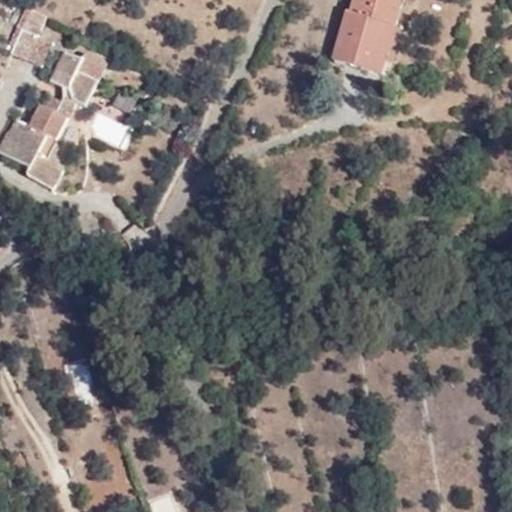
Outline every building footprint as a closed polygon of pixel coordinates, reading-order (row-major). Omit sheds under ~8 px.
[(398,28),(405,0),(355,0),(352,14),(349,13),(335,62),(371,72),(383,24),(398,28)] [(49,18),(32,10),(23,29),(40,38),(49,18)] [(371,72),(385,77),(398,28),(383,24),(371,72)] [(11,54),(28,61),(40,38),(23,29),(11,54)] [(43,68),(54,45),(40,38),(28,61),(43,68)] [(87,107),(109,65),(89,55),(82,60),(70,55),(64,54),(51,80),(63,87),(65,98),(57,113),(42,106),(31,128),(17,121),(11,134),(8,132),(0,147),(0,150),(32,168),(29,176),(56,191),(67,170),(58,141),(78,102),(87,107)] [(462,149),(466,132),(447,129),(444,144),(462,149)]
